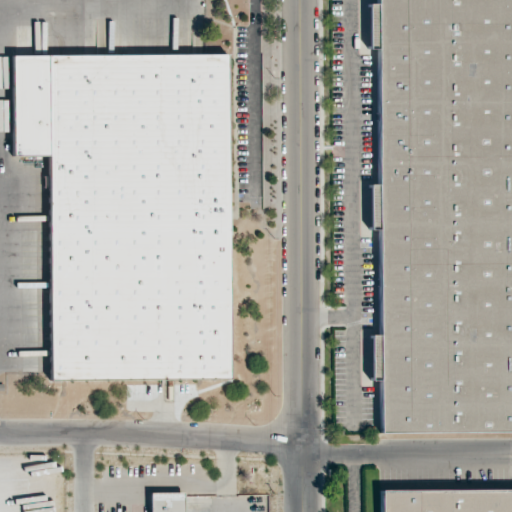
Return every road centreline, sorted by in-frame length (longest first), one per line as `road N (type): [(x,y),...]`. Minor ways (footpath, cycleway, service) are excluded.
road 1 (tertiary): [(302,511),(299,0)]
road 2 (tertiary): [(0,432),(302,445)]
